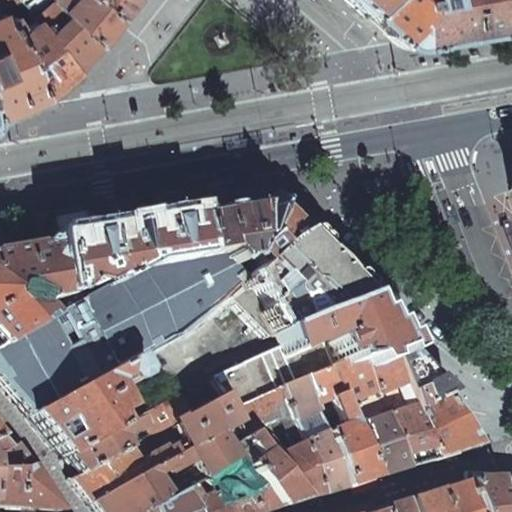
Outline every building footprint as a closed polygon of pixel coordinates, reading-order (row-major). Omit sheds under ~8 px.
[(0,0),(0,22),(19,56),(37,99),(38,98),(63,77),(70,71),(30,18),(19,3),(17,0),(0,0)] [(54,7),(48,0),(17,0),(19,3),(30,18),(70,71),(93,46),(94,45),(59,13),(54,7)] [(48,0),(54,7),(59,13),(94,45),(98,39),(114,19),(90,0),(48,0)] [(90,0),(114,19),(128,0),(90,0)] [(343,0),(357,11),(365,0),(343,0)] [(365,0),(357,11),(392,41),(405,43),(509,25),(503,0),(365,0)] [(511,0),(503,0),(509,25),(511,24),(511,0)] [(0,114),(37,99),(19,56),(0,22),(0,114)] [(226,151),(264,144),(264,139),(263,135),(220,143),(221,152),(226,151)] [(380,178),(360,181),(362,194),(382,191),(380,178)] [(448,202),(447,199),(441,201),(447,215),(453,213),(448,202)] [(214,256),(227,272),(238,283),(266,253),(289,238),(270,216),(251,210),(191,220),(197,260),(214,256)] [(511,231),(507,219),(503,221),(501,222),(511,250),(511,231)] [(191,220),(52,244),(63,311),(41,324),(80,388),(125,363),(171,334),(204,312),(220,299),(238,283),(227,272),(214,256),(197,260),(191,220)] [(355,303),(289,238),(266,253),(238,283),(220,299),(262,341),(270,337),(293,328),(353,304),(355,303)] [(52,244),(0,252),(0,346),(41,324),(63,311),(52,244)] [(319,342),(331,367),(337,364),(338,368),(356,363),(361,371),(372,368),(370,362),(389,354),(391,360),(405,354),(353,304),(293,328),(298,340),(275,350),(279,359),(319,342)] [(80,388),(41,324),(0,346),(0,391),(23,419),(80,388)] [(293,328),(270,337),(275,350),(298,340),(293,328)] [(227,412),(275,391),(300,381),(324,370),(331,367),(319,342),(279,359),(275,350),(238,366),(207,381),(218,398),(227,412)] [(368,394),(370,398),(400,386),(391,360),(389,354),(370,362),(372,368),(361,371),(368,394)] [(410,410),(433,461),(477,447),(477,446),(445,398),(447,395),(405,354),(391,360),(400,386),(410,410)] [(56,457),(59,461),(111,433),(105,421),(135,406),(126,389),(110,397),(105,388),(116,382),(119,387),(125,388),(134,384),(136,378),(125,363),(80,388),(23,419),(56,457)] [(324,370),(341,406),(368,394),(361,371),(356,363),(338,368),(337,364),(331,367),(324,370)] [(322,435),(344,490),(364,484),(375,480),(352,429),(341,406),(324,370),(300,381),(311,407),(326,401),(338,428),(322,435)] [(289,423),(299,446),(320,498),(336,493),(344,490),(322,435),(311,407),(300,381),(275,391),(289,423)] [(379,418),(410,410),(400,386),(370,398),(379,418)] [(275,391),(227,412),(235,423),(245,439),(248,437),(304,503),(317,499),(320,498),(299,446),(289,423),(275,391)] [(368,394),(341,406),(352,429),(379,418),(370,398),(368,394)] [(165,405),(111,433),(59,461),(67,471),(73,478),(159,431),(172,424),(186,416),(176,398),(165,405)] [(172,424),(186,451),(213,435),(235,423),(227,412),(218,398),(186,416),(172,424)] [(379,418),(402,471),(424,464),(433,461),(410,410),(379,418)] [(402,471),(379,418),(352,429),(375,480),(394,474),(402,471)] [(84,506),(173,458),(159,431),(73,478),(65,483),(76,496),(84,506)] [(88,511),(141,511),(147,509),(166,500),(151,480),(163,471),(167,476),(189,463),(197,475),(170,488),(174,496),(177,494),(201,482),(222,468),(231,462),(225,454),(213,435),(186,451),(173,458),(84,506),(88,511)] [(304,503),(248,437),(245,439),(225,454),(231,462),(232,461),(237,458),(279,511),(293,506),(304,503)] [(0,443),(0,473),(16,473),(29,467),(12,446),(6,450),(0,443)] [(201,482),(222,511),(276,511),(279,511),(237,458),(232,461),(241,473),(231,480),(222,468),(201,482)] [(57,511),(59,511),(29,467),(16,473),(0,473),(0,509),(3,510),(41,511),(57,511)] [(177,494),(186,511),(222,511),(201,482),(177,494)] [(431,494),(436,511),(473,511),(465,484),(449,488),(431,494)] [(465,484),(473,511),(503,511),(496,485),(484,484),(465,484)] [(511,511),(511,485),(496,485),(503,511),(511,511)] [(147,509),(148,511),(186,511),(177,494),(174,496),(166,500),(147,509)] [(402,511),(436,511),(431,494),(414,499),(400,503),(402,511)] [(402,511),(400,503),(389,507),(374,511),(402,511)]
